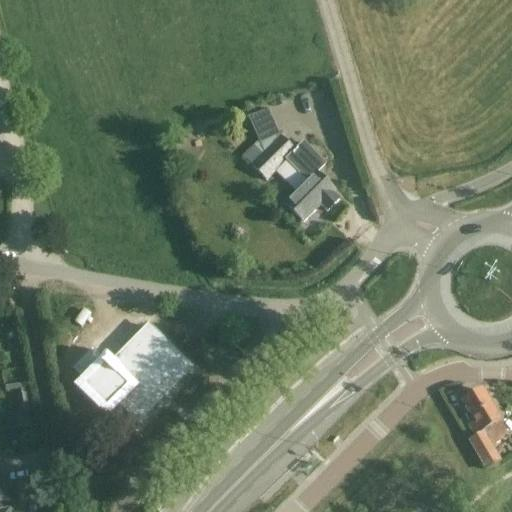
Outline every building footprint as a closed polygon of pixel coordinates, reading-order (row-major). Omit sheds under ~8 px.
[(295,152),(280,137),(270,110),(248,118),(259,143),(243,158),(266,183),(286,163),(307,184),(284,206),(303,225),(321,207),(327,214),(339,202),(332,195),(335,193),(316,175),(325,166),(303,144),(295,152)] [(191,157),(186,139),(163,147),(169,164),(191,157)] [(71,327),(76,332),(95,313),(78,296),(58,316),(63,333),(62,335),(70,343),(77,336),(70,328),(71,327)] [(170,351),(147,329),(109,367),(92,350),(72,371),(86,385),(81,390),(106,414),(117,404),(136,423),(188,370),(178,359),(182,355),(174,347),(170,351)] [(24,379),(5,383),(7,393),(17,391),(21,415),(33,413),(30,394),(27,394),(24,379)] [(508,438),(481,393),(478,395),(475,394),(467,399),(467,402),(463,404),(474,423),(467,427),(473,438),(468,441),(486,472),(502,462),(493,447),(508,438)] [(0,504),(8,503),(0,462),(0,504)]
